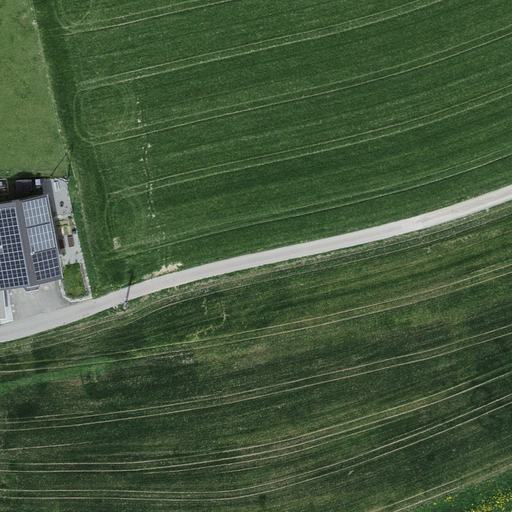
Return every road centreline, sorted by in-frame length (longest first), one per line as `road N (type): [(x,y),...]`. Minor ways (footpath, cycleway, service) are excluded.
road 1 (track): [(118,300),(511,190)]
road 2 (residential): [(0,333),(118,300)]
